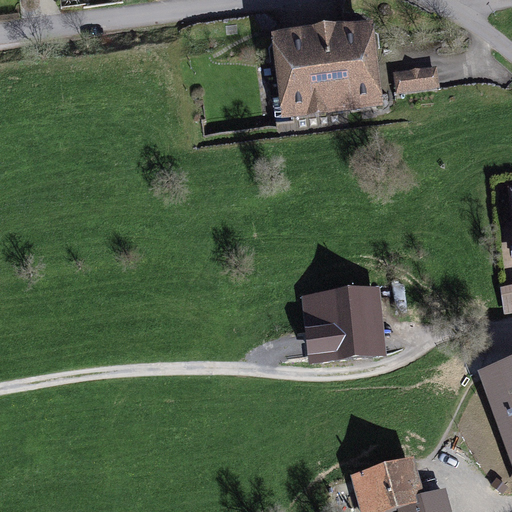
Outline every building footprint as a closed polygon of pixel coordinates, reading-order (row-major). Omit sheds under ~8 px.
[(374,18),(272,30),(282,117),(384,105),(374,18)] [(438,66),(393,71),(396,93),(441,88),(438,66)] [(511,283),(501,285),(505,313),(511,311),(511,283)] [(380,287),(301,295),(308,362),(387,354),(380,287)] [(511,355),(479,368),(511,457),(511,355)] [(413,458),(352,474),(362,511),(383,511),(397,508),(397,511),(454,511),(447,485),(423,492),(413,458)]
